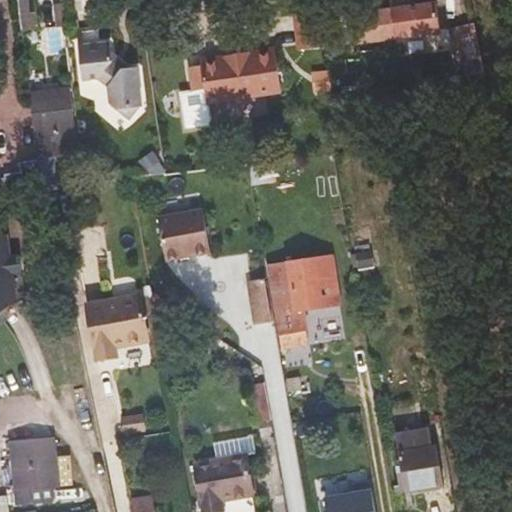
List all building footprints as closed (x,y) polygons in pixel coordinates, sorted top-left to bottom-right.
[(17,0),(22,30),(39,28),(35,0),(17,0)] [(347,20),(350,43),(414,35),(440,32),(436,1),(410,4),(409,0),(391,0),(390,0),(391,8),(365,12),(365,17),(347,20)] [(328,44),(324,4),(310,6),(310,11),(294,12),(297,47),(328,44)] [(58,27),(63,27),(61,9),(55,9),(58,27)] [(457,31),(465,75),(484,72),(475,28),(457,31)] [(450,32),(460,76),(465,75),(457,31),(450,32)] [(109,42),(78,46),(83,82),(99,79),(108,86),(112,109),(130,119),(141,106),(144,106),(138,66),(130,68),(122,69),(112,61),(111,54),(109,42)] [(190,67),(193,91),(181,93),(187,126),(209,123),(206,103),(207,102),(280,92),(274,48),(223,56),(224,62),(201,65),(190,67)] [(112,61),(122,69),(130,68),(111,54),(112,61)] [(200,59),(201,65),(224,62),(223,56),(200,59)] [(333,94),(331,74),(317,76),(319,96),(325,95),(333,94)] [(72,89),(30,95),(38,156),(80,151),(72,89)] [(152,152),(139,160),(147,171),(160,162),(152,152)] [(240,154),(212,157),(213,166),(242,162),(240,154)] [(39,161),(42,185),(53,183),(50,160),(39,161)] [(39,161),(19,164),(21,174),(4,176),(5,178),(0,178),(0,198),(43,192),(42,185),(39,161)] [(244,253),(261,250),(246,167),(208,171),(211,192),(241,187),(243,204),(220,208),(226,247),(243,244),(244,253)] [(342,207),(337,173),(322,175),(324,189),(309,192),(312,212),(342,207)] [(84,186),(73,188),(75,198),(100,195),(99,194),(126,190),(124,181),(119,182),(84,186)] [(43,192),(22,195),(23,205),(51,202),(49,191),(43,192)] [(202,211),(158,219),(166,262),(211,254),(202,211)] [(0,311),(19,297),(14,274),(11,259),(7,238),(0,238),(0,311)] [(226,247),(228,255),(244,253),(243,244),(226,247)] [(372,250),(356,252),(358,270),(375,267),(372,250)] [(22,257),(11,259),(14,274),(25,272),(22,257)] [(270,267),(280,336),(307,332),(304,310),(340,304),(333,257),(270,267)] [(272,321),(265,280),(251,282),(248,287),(255,324),(272,321)] [(148,340),(139,296),(85,307),(97,361),(118,356),(116,347),(148,340)] [(158,320),(162,338),(182,334),(178,317),(158,320)] [(280,336),(282,349),(309,345),(307,332),(280,336)] [(260,424),(273,421),(266,383),(254,386),(260,424)] [(144,413),(121,417),(124,435),(147,431),(144,413)] [(395,487),(396,493),(444,486),(437,447),(433,447),(430,428),(395,433),(399,453),(401,466),(405,485),(395,487)] [(55,499),(53,485),(58,485),(54,438),(11,441),(18,504),(55,499)] [(245,455),(195,465),(204,511),(213,511),(224,510),(222,502),(253,496),(245,455)] [(376,511),(371,485),(354,488),(355,496),(326,501),(327,511),(376,511)]
